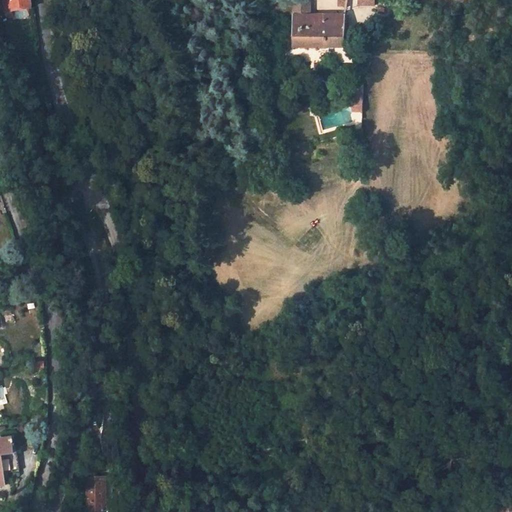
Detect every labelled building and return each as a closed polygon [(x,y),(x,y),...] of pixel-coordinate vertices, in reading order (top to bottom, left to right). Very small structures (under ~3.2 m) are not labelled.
[(0,0),(0,11),(5,11),(5,12),(30,9),(28,0),(0,0)] [(310,16),(309,0),(293,0),(293,16),(294,16),(299,16),(310,16)] [(344,16),(310,16),(299,16),(294,16),(294,48),(344,47),(344,16)] [(352,112),(361,112),(361,104),(352,103),(352,112)] [(0,487),(5,487),(1,455),(13,454),(11,438),(0,439),(0,487)] [(105,511),(104,478),(87,478),(88,511),(105,511)]
